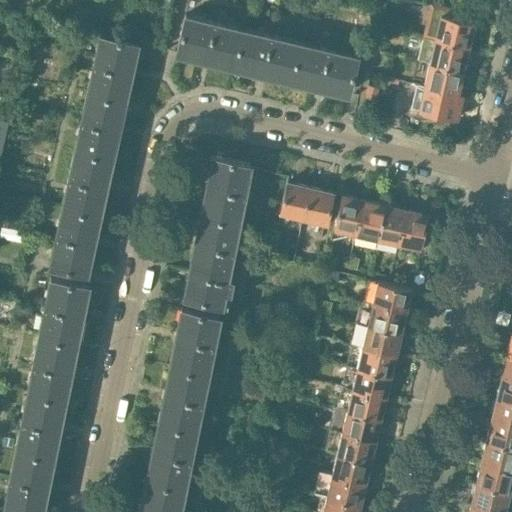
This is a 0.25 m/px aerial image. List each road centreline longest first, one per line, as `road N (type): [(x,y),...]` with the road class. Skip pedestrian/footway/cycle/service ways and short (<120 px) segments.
road 1 (residential): [(493,176),(211,109),(185,117),(166,144),(87,511)]
road 2 (residential): [(493,176),(417,511)]
